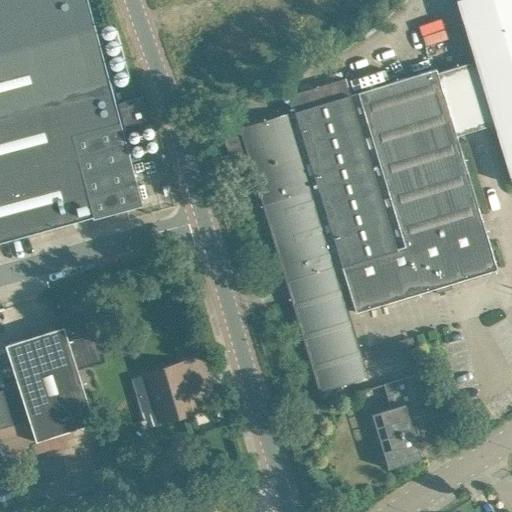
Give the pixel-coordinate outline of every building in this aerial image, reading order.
[(0,0),(0,242),(93,217),(93,219),(143,205),(87,0),(0,0)] [(497,269),(456,135),(494,124),(511,182),(511,0),(457,0),(476,61),(437,73),(435,68),(348,95),(344,79),(307,90),(287,96),(293,113),(240,128),(320,391),(368,376),(363,361),(415,345),(412,337),(360,352),(347,308),(354,306),(356,312),(434,288),(436,293),(453,288),(451,283),(497,269)] [(454,19),(430,27),(434,38),(458,30),(454,19)] [(141,97),(134,99),(118,104),(123,125),(147,119),(141,97)] [(237,136),(224,139),(233,168),(246,164),(237,136)] [(102,305),(99,296),(91,298),(87,303),(89,309),(102,305)] [(18,384),(17,386),(16,391),(18,398),(20,405),(23,414),(27,421),(31,423),(37,441),(95,423),(77,366),(99,359),(84,312),(60,319),(63,327),(6,345),(18,384)] [(147,374),(131,379),(146,427),(162,422),(196,412),(187,380),(189,379),(184,361),(147,373),(147,374)] [(382,453),(385,452),(390,468),(422,458),(409,415),(428,409),(418,374),(384,384),(391,408),(370,415),(371,416),(374,415),(385,451),(382,452),(382,453)] [(0,494),(12,490),(0,450),(0,428),(27,421),(23,414),(20,405),(18,398),(16,391),(17,386),(0,390),(0,494)] [(226,491),(223,480),(212,483),(215,494),(226,491)]
